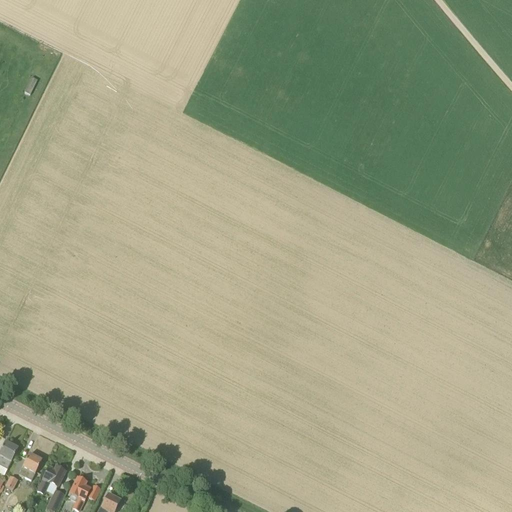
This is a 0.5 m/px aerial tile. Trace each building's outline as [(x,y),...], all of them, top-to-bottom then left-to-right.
[(4,460),(11,464),(18,450),(5,444),(0,453),(0,465),(1,466),(4,460)] [(29,456),(19,476),(31,483),(42,462),(29,456)] [(48,471),(37,493),(44,496),(49,485),(57,489),(65,474),(56,470),(54,474),(48,471)] [(10,478),(5,488),(13,492),(18,482),(10,478)] [(70,495),(71,496),(68,501),(75,504),(72,510),(75,511),(79,511),(90,491),(84,488),(86,484),(78,480),(70,495)] [(87,500),(94,503),(100,492),(93,488),(87,500)] [(55,492),(47,510),(50,511),(56,511),(64,496),(55,492)] [(108,496),(99,511),(115,511),(121,502),(108,496)]
